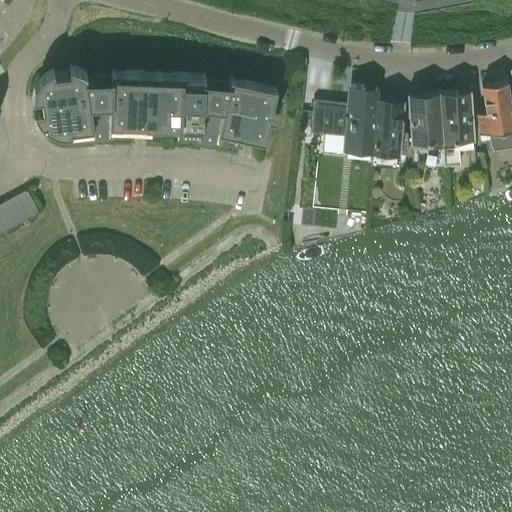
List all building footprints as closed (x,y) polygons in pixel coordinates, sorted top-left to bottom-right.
[(65,132),(68,131),(69,136),(93,133),(93,136),(108,135),(108,136),(133,137),(133,125),(155,126),(157,71),(110,69),(110,75),(86,76),(86,72),(83,70),(80,68),(78,67),(75,66),(72,65),(68,65),(69,70),(54,72),(53,67),(50,68),(47,70),(44,71),(42,73),(40,76),(38,78),(36,81),(34,84),(33,87),(32,90),(32,93),(31,97),(32,97),(41,96),(42,107),(33,108),(34,111),(36,114),(37,117),(39,119),(41,122),(44,124),(46,126),(49,127),(51,129),(54,130),(57,131),(60,131),(62,131),(65,132)] [(157,71),(155,126),(177,127),(177,138),(201,139),(215,141),(239,147),(242,135),(264,140),(269,118),(275,119),(278,105),(272,104),(276,87),(229,77),(228,82),(204,79),(204,73),(157,71)] [(511,110),(507,79),(481,83),(485,109),(475,110),(478,131),(488,129),(490,143),(492,143),(492,146),(511,142),(511,110)] [(369,156),(377,86),(350,84),(348,105),(313,101),(310,129),(324,130),(322,151),(369,156)] [(377,86),(369,156),(404,159),(405,151),(407,151),(406,129),(400,128),(403,98),(390,97),(391,88),(377,86)] [(438,89),(442,149),(467,147),(468,163),(475,163),(470,87),(438,89)] [(442,149),(438,89),(407,91),(412,165),(418,165),(417,150),(427,149),(428,163),(442,162),(443,163),(442,149)] [(16,195),(28,217),(39,211),(27,189),(16,195)] [(28,217),(16,195),(6,200),(18,222),(28,217)] [(18,222),(6,200),(0,203),(0,213),(8,228),(18,222)]
